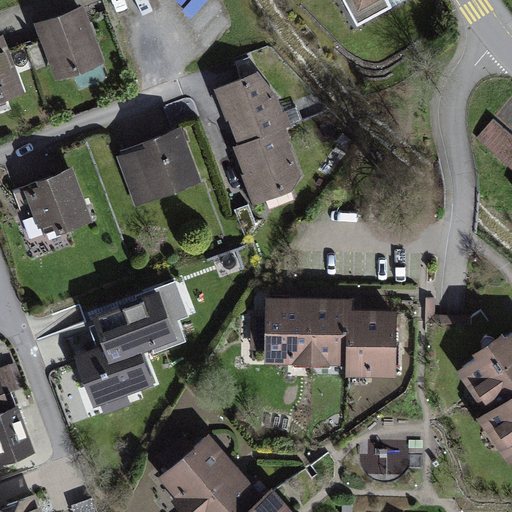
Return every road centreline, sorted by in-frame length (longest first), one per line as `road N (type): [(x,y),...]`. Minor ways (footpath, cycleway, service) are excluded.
road 1 (residential): [(496,39),(454,101),(462,182),(452,288)]
road 2 (residential): [(0,158),(187,92)]
road 3 (residential): [(10,319),(63,466)]
